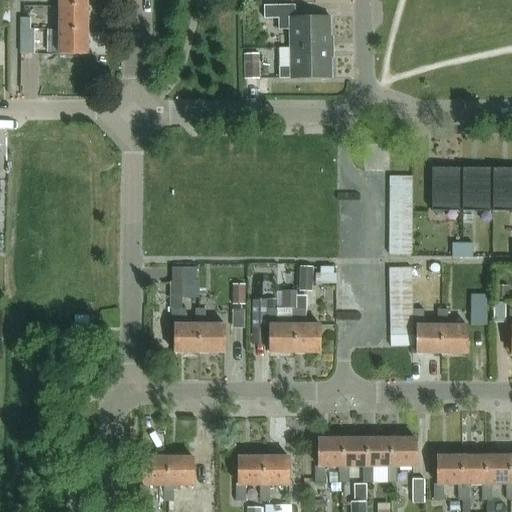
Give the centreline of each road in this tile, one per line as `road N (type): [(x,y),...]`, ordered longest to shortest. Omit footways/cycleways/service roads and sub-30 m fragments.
road 1 (residential): [(511,393),(127,400)]
road 2 (residential): [(127,400),(135,112)]
road 3 (residential): [(365,112),(135,112)]
road 4 (residential): [(511,111),(365,112)]
road 5 (residential): [(135,112),(0,111)]
